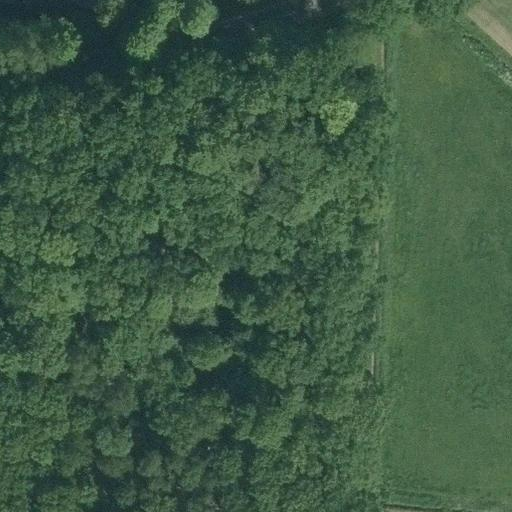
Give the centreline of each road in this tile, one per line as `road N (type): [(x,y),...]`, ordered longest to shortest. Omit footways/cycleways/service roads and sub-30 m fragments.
road 1 (track): [(23,72),(9,511)]
road 2 (unclassified): [(0,74),(85,67),(304,0)]
